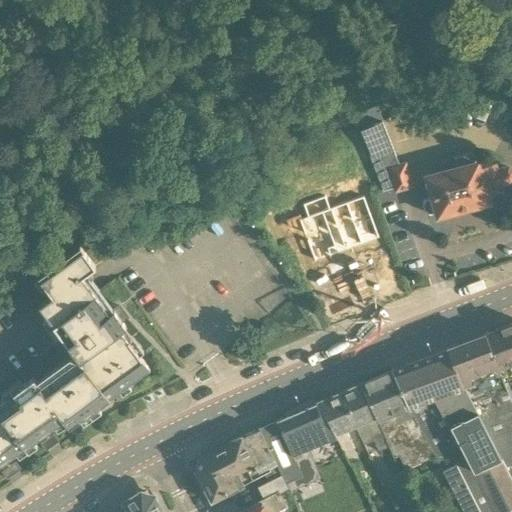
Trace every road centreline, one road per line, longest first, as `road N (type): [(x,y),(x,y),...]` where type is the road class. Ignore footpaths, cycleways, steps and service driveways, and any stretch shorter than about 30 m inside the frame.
road 1 (secondary): [(156,444),(511,295)]
road 2 (secondary): [(39,511),(156,444)]
